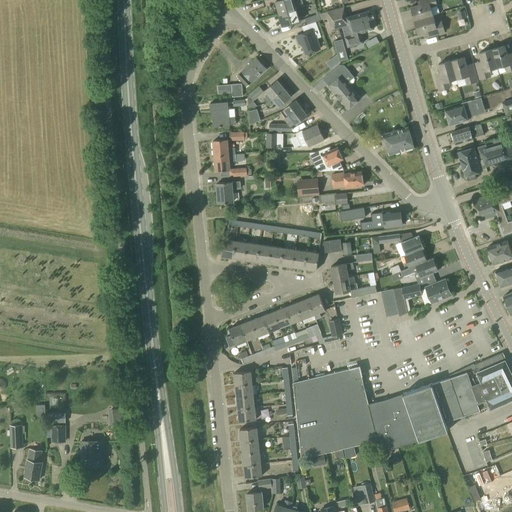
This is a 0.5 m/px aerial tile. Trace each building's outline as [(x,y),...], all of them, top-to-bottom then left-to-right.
[(282,0),(275,2),(279,14),(296,9),(304,7),(301,0),(282,0)] [(326,0),(328,10),(335,8),(333,0),(326,0)] [(414,20),(433,15),(431,7),(437,6),(435,0),(420,0),(422,4),(411,8),(414,20)] [(374,18),(372,14),(369,12),(347,18),(344,7),(326,12),(331,30),(342,28),(347,47),(363,43),(360,33),(374,29),(372,21),(374,18)] [(296,9),(279,14),(283,26),(300,21),(296,9)] [(320,49),(316,39),(321,37),(316,22),(320,20),(318,14),(304,19),(307,25),(305,26),(307,32),(296,36),(299,44),(301,43),(306,54),(320,49)] [(433,15),(414,20),(418,33),(429,30),(431,36),(444,32),(441,22),(435,23),(433,15)] [(342,40),(334,42),(336,51),(345,49),(342,40)] [(492,50),(497,68),(504,66),(506,73),(511,71),(511,56),(508,58),(505,46),(492,50)] [(489,70),(497,68),(492,50),(479,53),(482,65),(476,67),(479,80),(491,77),(489,70)] [(451,61),(456,79),(463,77),(466,85),(478,82),(474,67),(467,69),(464,57),(451,61)] [(252,83),(266,69),(256,58),(242,72),(237,77),(246,87),(251,82),(252,83)] [(448,82),(456,79),(451,61),(438,65),(441,76),(435,78),(439,91),(449,88),(448,82)] [(348,109),(360,99),(347,84),(354,78),(344,66),(339,65),(323,79),(348,109)] [(267,104),(284,89),(277,81),(265,91),(269,95),(263,100),(267,104)] [(232,93),(231,85),(217,86),(218,94),(232,93)] [(247,99),(248,106),(248,105),(264,93),(259,86),(249,95),(249,96),(247,98),(247,99)] [(284,89),(267,104),(270,107),(275,103),(279,107),(291,97),(284,89)] [(233,107),(248,106),(247,99),(233,101),(233,107)] [(506,116),(511,114),(511,99),(502,103),(506,116)] [(289,115),(285,118),(285,119),(290,126),(295,123),(296,124),(307,116),(296,101),(284,109),(289,115)] [(477,114),(473,102),(463,105),(445,110),(445,112),(444,113),(445,116),(447,117),(448,119),(447,121),(447,123),(449,124),(450,126),(468,120),(467,117),(477,114)] [(228,118),(227,103),(210,104),(210,111),(212,111),(213,127),(229,126),(229,125),(236,125),(235,117),(228,118)] [(249,126),(260,121),(257,109),(248,111),(249,126)] [(282,134),(282,124),(269,124),(269,133),(282,134)] [(455,145),(472,140),(472,139),(485,135),(481,124),(452,132),(455,145)] [(302,131),(295,134),(301,147),(309,147),(324,140),(317,125),(302,132),(302,131)] [(389,155),(414,148),(408,127),(383,134),(389,155)] [(230,141),(244,141),(244,132),(229,133),(230,141)] [(277,148),(277,134),(266,134),(266,148),(277,148)] [(477,159),(480,170),(511,159),(511,141),(511,139),(486,146),(488,153),(482,155),(482,158),(477,159)] [(214,156),(236,155),(235,147),(228,148),(227,140),(213,141),(214,156)] [(461,164),(477,159),(482,158),(482,155),(488,153),(486,146),(479,148),(480,150),(479,150),(480,156),(476,157),(474,148),(458,152),(461,164)] [(328,166),(343,160),(337,148),(322,154),(315,158),(318,165),(326,161),(328,166)] [(214,156),(215,171),(229,170),(230,170),(230,169),(229,162),(236,161),(236,155),(214,156)] [(481,171),(480,170),(477,159),(461,164),(465,176),(466,176),(468,181),(476,179),(475,173),(481,171)] [(246,168),(230,169),(230,170),(229,170),(230,177),(247,176),(247,175),(252,175),(251,169),(247,169),(246,168)] [(363,186),(361,172),(344,174),(344,173),(331,174),(333,189),(346,187),(346,188),(363,186)] [(511,232),(511,180),(510,182),(507,175),(500,178),(502,184),(500,185),(503,193),(496,195),(497,197),(495,198),(493,194),(472,201),(480,221),(496,215),(499,224),(498,224),(503,235),(511,232)] [(298,197),(319,195),(318,179),(296,180),(298,197)] [(218,203),(233,202),(232,189),(240,189),(239,182),(216,184),(218,203)] [(348,204),(347,193),(319,196),(319,203),(336,202),(336,205),(348,204)] [(341,221),(365,217),(364,208),(350,210),(341,211),(340,211),(341,221)] [(402,225),(400,210),(383,213),(371,214),(372,227),(384,225),(384,227),(402,225)] [(217,233),(224,231),(222,221),(214,223),(217,233)] [(379,244),(400,241),(399,234),(378,237),(379,244)] [(422,249),(424,248),(419,235),(401,243),(406,255),(422,249)] [(324,254),(342,251),(341,239),(323,242),(324,254)] [(233,258),(235,241),(223,240),(221,257),(233,258)] [(245,260),(247,243),(235,241),(233,258),(245,260)] [(511,258),(511,242),(508,244),(507,241),(487,248),(490,256),(489,257),(490,261),(492,262),(493,265),(511,258)] [(344,255),(351,254),(350,242),(343,243),(344,255)] [(257,262),(259,245),(247,243),(245,260),(257,262)] [(269,264),(271,247),(259,245),(257,262),(269,264)] [(281,265),(283,248),(271,247),(269,264),(281,265)] [(293,267),(295,250),(283,248),(281,265),(293,267)] [(427,261),(422,249),(406,255),(404,256),(409,268),(415,266),(427,261)] [(304,269),(307,252),(295,250),(293,267),(304,269)] [(307,252),(304,269),(316,271),(319,254),(307,252)] [(356,262),(372,261),(371,253),(356,255),(356,262)] [(415,266),(409,268),(412,275),(418,272),(420,278),(438,271),(433,258),(427,261),(415,266)] [(333,280),(348,277),(347,270),(354,269),(353,263),(331,267),(333,280)] [(392,275),(401,271),(398,265),(390,269),(392,275)] [(511,265),(496,271),(496,272),(494,272),(499,287),(500,286),(501,287),(511,283),(511,265)] [(401,271),(392,275),(395,282),(404,278),(401,271)] [(348,277),(333,280),(336,294),(358,289),(357,283),(349,284),(348,277)] [(421,291),(419,284),(393,289),(399,316),(411,312),(408,300),(421,296),(425,306),(451,295),(448,287),(449,285),(448,282),(446,281),(445,280),(425,287),(426,289),(421,291)] [(361,296),(377,293),(375,285),(360,289),(361,296)] [(393,289),(381,292),(381,293),(387,319),(399,316),(393,289)] [(308,299),(314,315),(325,310),(319,295),(308,299)] [(302,319),(314,315),(308,299),(296,303),(302,319)] [(291,323),(302,319),(296,303),(285,308),(291,323)] [(280,328),(291,323),(285,308),(274,312),(280,328)] [(269,332),(280,328),(274,312),(263,316),(269,332)] [(258,336),(269,332),(263,316),(251,321),(258,336)] [(323,338),(324,343),(340,339),(340,337),(343,336),(339,319),(328,321),(332,336),(323,338)] [(246,341),(258,336),(251,321),(240,325),(246,341)] [(324,343),(323,338),(318,324),(306,329),(308,333),(310,338),(316,336),(319,345),(324,343)] [(229,347),(246,341),(240,325),(229,329),(231,336),(226,338),(229,347)] [(298,343),(310,338),(308,333),(296,338),(298,343)] [(287,347),(298,343),(296,338),(285,342),(287,347)] [(276,351),(287,347),(285,342),(274,346),(276,351)] [(265,356),(276,351),(274,346),(263,350),(265,356)] [(254,360),(265,356),(263,350),(252,355),(254,360)] [(254,360),(252,355),(248,356),(246,351),(239,354),(243,364),(254,360)] [(511,399),(511,375),(501,352),(474,365),(475,365),(473,366),(487,399),(501,393),(506,403),(511,399)] [(487,399),(473,366),(449,377),(450,378),(431,384),(444,422),(454,419),(456,422),(465,419),(464,416),(479,411),(480,414),(485,412),(484,409),(490,407),(491,409),(504,403),(506,403),(501,393),(487,399)] [(296,367),(294,368),(291,368),(296,417),(301,459),(375,440),(377,440),(368,404),(359,367),(299,382),(296,367)] [(235,385),(252,384),(251,371),(234,373),(235,385)] [(236,398),(253,396),(252,384),(235,385),(236,398)] [(431,384),(421,388),(403,394),(419,441),(437,435),(447,431),(444,422),(431,384)] [(419,441),(403,394),(388,399),(385,400),(368,404),(377,440),(375,440),(378,453),(385,452),(395,449),(397,448),(417,442),(419,441)] [(238,410),(254,408),(253,396),(236,398),(238,410)] [(254,408),(238,410),(239,422),(256,420),(254,408)] [(22,425),(21,421),(19,420),(14,420),(11,422),(11,426),(9,426),(10,448),(22,448),(22,425)] [(52,442),(66,442),(66,425),(51,425),(52,442)] [(241,442),(258,440),(257,428),(240,429),(241,442)] [(291,449),(296,448),(295,436),(289,437),(282,438),(283,449),(291,449)] [(242,454),(259,452),(258,440),(241,442),(242,454)] [(82,467),(102,466),(102,441),(82,441),(82,467)] [(40,463),(42,451),(30,449),(28,460),(27,460),(24,478),(39,480),(42,463),(40,463)] [(244,466),(261,464),(259,452),(242,454),(244,466)] [(312,467),(326,464),(324,455),(310,457),(312,467)] [(298,459),(294,460),(292,460),(293,472),(299,472),(298,469),(303,468),(301,459),(298,459)] [(261,464),(244,466),(245,478),(262,476),(261,464)] [(303,473),(296,474),(298,489),(306,488),(303,473)] [(280,478),(271,479),(272,488),(272,494),(281,494),(280,478)] [(271,479),(257,480),(259,490),(272,488),(271,479)] [(370,483),(361,485),(366,504),(375,501),(370,483)] [(446,491),(448,500),(457,497),(455,489),(446,491)] [(248,510),(263,508),(261,492),(246,494),(248,510)] [(400,511),(410,509),(407,498),(392,502),(394,511),(400,511)] [(382,499),(375,500),(376,501),(378,511),(387,511),(386,506),(384,506),(382,499)] [(288,511),(290,509),(291,509),(293,502),(285,500),(283,507),(276,505),(274,511),(288,511)]
